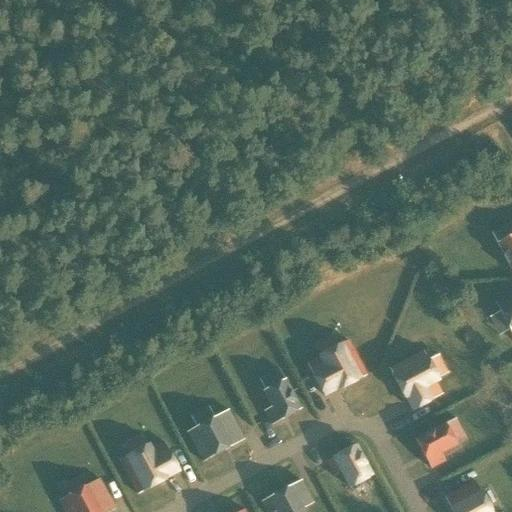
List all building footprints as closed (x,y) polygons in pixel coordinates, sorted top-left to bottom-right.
[(511,236),(498,244),(511,271),(511,236)] [(511,294),(495,304),(511,334),(511,294)] [(367,376),(348,342),(320,357),(308,364),(325,396),(338,389),(339,390),(367,376)] [(423,352),(389,370),(404,398),(406,397),(413,410),(442,395),(435,382),(438,381),(423,352)] [(300,410),(285,381),(263,392),(271,408),(264,412),(272,426),(300,410)] [(203,462),(244,441),(228,411),(188,432),(203,462)] [(445,425),(415,441),(431,469),(445,462),(441,455),(457,446),(445,425)] [(120,461),(138,495),(166,479),(166,478),(179,471),(163,442),(150,449),(148,446),(120,461)] [(356,447),(326,462),(334,476),(341,473),(349,487),(371,476),(356,447)] [(99,481),(59,502),(64,511),(109,511),(114,509),(99,481)] [(301,481),(262,502),(267,511),(303,511),(303,510),(313,504),(301,481)] [(490,511),(474,482),(445,498),(452,511),(490,511)]
